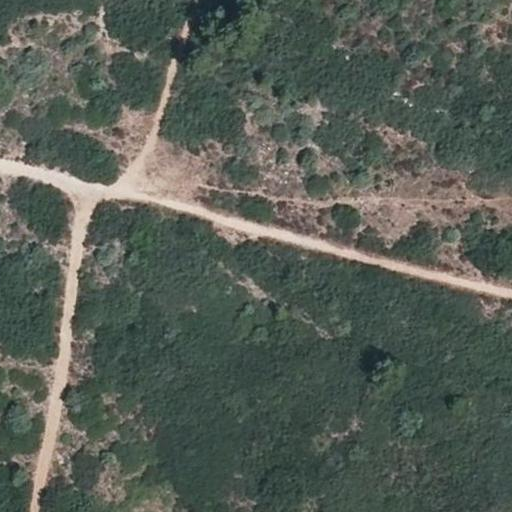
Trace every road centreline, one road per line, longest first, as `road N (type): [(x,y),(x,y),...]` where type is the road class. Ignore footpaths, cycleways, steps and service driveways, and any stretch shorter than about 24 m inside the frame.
road 1 (track): [(198,0),(126,194),(82,212),(38,511)]
road 2 (track): [(0,161),(511,292)]
